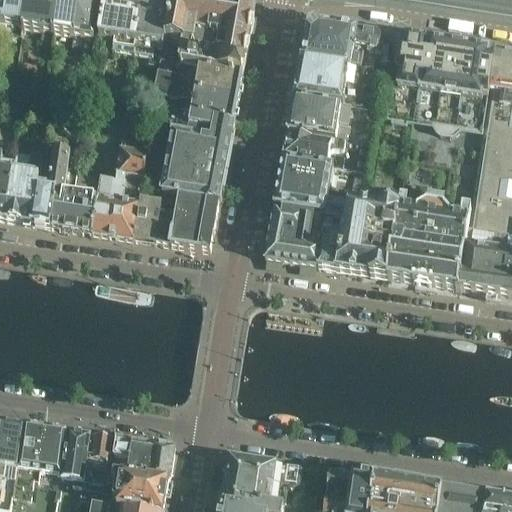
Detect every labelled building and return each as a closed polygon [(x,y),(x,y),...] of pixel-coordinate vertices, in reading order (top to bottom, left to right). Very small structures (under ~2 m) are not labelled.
[(0,0),(0,29),(23,33),(27,0),(0,0)] [(27,0),(23,33),(53,38),(58,0),(27,0)] [(58,0),(53,38),(82,42),(81,55),(93,57),(95,44),(101,0),(58,0)] [(107,0),(100,44),(115,47),(114,57),(135,60),(137,50),(144,0),(107,0)] [(151,0),(144,0),(137,50),(135,60),(150,63),(149,69),(160,71),(162,66),(174,4),(151,0)] [(252,18),(174,4),(162,66),(244,83),(256,23),(252,18)] [(302,64),(304,64),(351,72),(355,51),(368,54),(367,57),(378,58),(382,37),(315,25),(315,26),(310,30),(308,30),(302,64)] [(400,74),(397,92),(419,96),(427,44),(406,40),(404,52),(399,51),(396,73),(400,74)] [(440,99),(448,47),(427,44),(419,96),(440,99)] [(461,102),(469,50),(448,47),(440,99),(461,102)] [(383,49),(380,69),(386,70),(389,50),(383,49)] [(490,90),(495,54),(469,50),(461,102),(482,105),(483,101),(488,102),(489,94),(490,90)] [(511,57),(495,54),(490,90),(489,94),(511,97),(511,57)] [(304,64),(296,104),(352,112),(368,115),(374,76),(351,72),(304,64)] [(195,104),(196,97),(240,105),(244,83),(162,66),(160,77),(184,82),(184,86),(190,87),(188,103),(195,104)] [(177,119),(177,118),(216,125),(235,129),(240,105),(196,97),(195,104),(188,103),(190,87),(184,86),(183,82),(160,77),(151,114),(164,117),(177,119)] [(466,248),(459,294),(511,301),(511,97),(489,94),(472,212),(466,248)] [(352,112),(296,104),(289,139),(337,146),(349,131),(352,112)] [(33,111),(25,110),(24,121),(32,122),(33,111)] [(173,135),(161,199),(160,200),(163,200),(164,198),(179,201),(220,207),(235,129),(216,125),(192,121),(177,118),(177,119),(173,135)] [(411,128),(412,123),(388,119),(388,124),(392,125),(392,127),(406,130),(407,127),(411,128)] [(455,139),(460,135),(461,135),(462,131),(432,126),(432,131),(433,131),(436,136),(440,139),(451,141),(455,139)] [(337,146),(289,139),(285,164),(336,173),(344,174),(346,162),(344,159),(346,147),(337,146)] [(58,195),(52,234),(94,240),(100,201),(75,197),(78,179),(79,174),(69,172),(71,157),(67,156),(69,144),(67,141),(58,140),(54,163),(49,191),(49,193),(58,195)] [(122,144),(117,177),(124,178),(124,179),(128,179),(144,182),(149,148),(122,144)] [(0,224),(7,226),(15,176),(17,163),(2,161),(3,154),(0,153),(0,224)] [(15,176),(7,226),(8,226),(25,229),(25,228),(32,230),(39,189),(43,161),(31,159),(18,157),(17,163),(15,176)] [(336,173),(285,164),(275,213),(316,219),(345,224),(347,209),(330,205),(336,173)] [(100,201),(94,240),(134,246),(135,243),(134,243),(139,210),(140,210),(141,202),(144,182),(128,179),(124,179),(124,178),(117,177),(116,185),(102,183),(78,179),(75,197),(100,201)] [(39,189),(32,230),(34,230),(34,231),(52,234),(58,195),(49,193),(49,191),(39,189)] [(459,294),(466,248),(472,212),(463,211),(462,220),(452,218),(445,209),(443,209),(445,198),(429,196),(427,206),(418,213),(408,211),(409,203),(402,202),(403,200),(401,199),(388,283),(409,287),(408,292),(415,293),(415,294),(420,294),(419,296),(427,297),(427,295),(431,295),(432,295),(439,296),(440,290),(459,294)] [(337,275),(371,280),(371,281),(388,283),(401,199),(384,197),(382,211),(349,206),(348,207),(347,209),(345,224),(342,241),(337,275)] [(135,243),(134,246),(211,257),(220,207),(179,201),(175,221),(161,218),(163,206),(141,202),(140,210),(139,210),(134,243),(135,243)] [(266,264),(319,272),(324,244),(311,242),(312,236),(316,219),(275,213),(266,264)] [(325,238),(319,272),(337,275),(342,241),(333,240),(335,237),(335,234),(334,232),(330,231),(326,232),(325,235),(325,238)] [(0,483),(5,484),(7,470),(18,472),(24,432),(22,432),(22,434),(10,432),(10,431),(0,429),(0,483)] [(24,432),(18,472),(14,502),(31,505),(34,484),(39,485),(41,476),(61,479),(62,479),(69,436),(24,429),(22,429),(22,432),(24,432)] [(62,479),(61,479),(61,482),(73,484),(73,489),(83,491),(85,486),(87,472),(91,440),(69,436),(62,479)] [(91,440),(87,472),(114,476),(116,461),(114,460),(117,444),(91,440)] [(114,460),(116,461),(131,464),(129,479),(170,486),(175,457),(173,457),(171,453),(171,452),(117,444),(114,460)] [(303,473),(230,462),(222,509),(240,511),(284,511),(286,498),(300,488),(303,473)] [(87,472),(85,486),(100,488),(107,488),(107,486),(122,488),(123,478),(114,476),(87,472)] [(330,477),(328,488),(324,511),(348,511),(352,481),(330,477)] [(122,488),(119,505),(117,511),(165,511),(170,486),(129,479),(123,478),(122,488)] [(352,481),(348,511),(370,511),(375,484),(375,483),(360,481),(360,482),(352,481)] [(375,484),(370,511),(440,511),(443,495),(420,491),(420,490),(399,487),(399,488),(375,484)] [(83,491),(83,493),(98,496),(100,488),(85,486),(83,491)] [(0,511),(11,511),(15,494),(0,491),(0,511)] [(107,497),(98,496),(83,493),(82,493),(81,505),(93,507),(93,506),(111,510),(117,511),(119,505),(111,504),(107,497)] [(76,511),(78,501),(41,495),(37,511),(29,511),(23,511),(13,510),(13,511),(76,511)] [(443,495),(440,511),(485,511),(488,502),(443,495)] [(511,511),(511,505),(488,502),(485,511),(511,511)]
